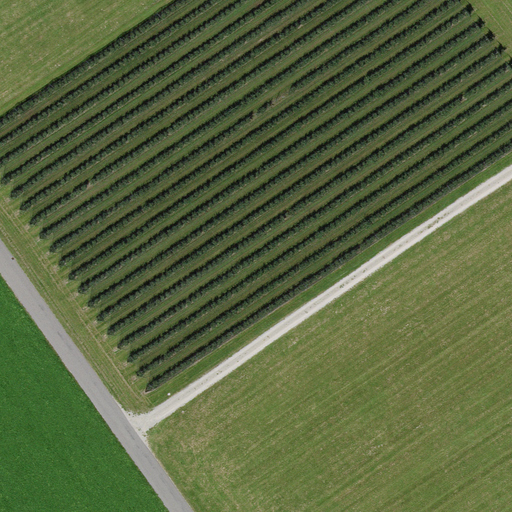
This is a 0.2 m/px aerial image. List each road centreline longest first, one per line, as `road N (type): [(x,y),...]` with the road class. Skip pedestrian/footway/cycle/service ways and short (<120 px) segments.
road 1 (track): [(128,436),(511,171)]
road 2 (unclassified): [(0,255),(181,511)]
